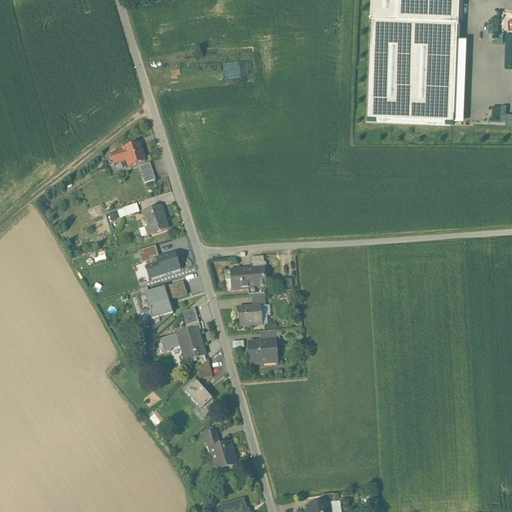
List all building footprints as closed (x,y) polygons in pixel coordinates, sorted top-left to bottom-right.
[(372,0),(368,122),(463,126),(467,41),(458,41),(459,0),(372,0)] [(494,35),(493,57),(510,57),(510,35),(494,35)] [(501,104),(511,107),(511,101),(502,99),(501,104)] [(505,111),(494,109),(494,110),(483,109),(482,122),(503,125),(505,111)] [(139,145),(123,150),(124,151),(110,155),(114,165),(127,161),(129,168),(145,163),(139,145)] [(140,166),(146,183),(157,180),(151,163),(140,166)] [(136,206),(125,209),(125,210),(127,217),(139,213),(136,206)] [(160,207),(143,213),(148,227),(146,228),(149,237),(167,230),(160,207)] [(125,210),(119,212),(121,219),(127,217),(125,210)] [(154,252),(142,255),(144,261),(156,257),(154,252)] [(175,254),(156,260),(156,257),(144,261),(142,262),(145,270),(157,266),(161,277),(180,271),(175,254)] [(264,269),(255,270),(256,289),(264,288),(264,289),(265,288),(264,269)] [(253,270),(246,271),(246,272),(240,272),(240,271),(230,272),(231,284),(232,284),(233,290),(232,290),(232,291),(251,290),(256,289),(255,270),(253,270)] [(165,289),(169,302),(186,296),(182,283),(165,289)] [(264,288),(256,289),(251,290),(252,296),(264,295),(264,289),(264,288)] [(152,332),(173,315),(169,302),(165,289),(144,295),(136,298),(141,314),(146,313),(152,332)] [(264,295),(252,296),(252,304),(265,302),(264,295)] [(261,307),(238,309),(240,327),(262,326),(261,307)] [(194,310),(185,313),(183,315),(188,332),(196,330),(197,332),(201,331),(194,310)] [(188,332),(160,341),(164,354),(171,352),(171,350),(181,347),(186,362),(205,357),(197,332),(196,330),(188,332)] [(275,332),(260,333),(260,341),(267,341),(267,343),(275,342),(275,332)] [(267,343),(260,343),(260,344),(255,344),(248,344),(250,366),(263,365),(262,362),(276,361),(277,364),(278,364),(276,342),(267,343)] [(208,361),(198,370),(199,374),(211,372),(208,361)] [(211,372),(199,374),(200,381),(212,378),(211,372)] [(217,407),(194,381),(183,391),(206,417),(217,407)] [(215,433),(204,436),(208,448),(219,444),(215,433)] [(230,444),(213,449),(216,457),(212,459),(216,472),(216,473),(237,467),(237,466),(234,467),(230,454),(233,453),(230,444)] [(333,495),(321,497),(322,505),(330,504),(334,504),(333,495)] [(246,511),(243,500),(217,509),(218,511),(246,511)]
